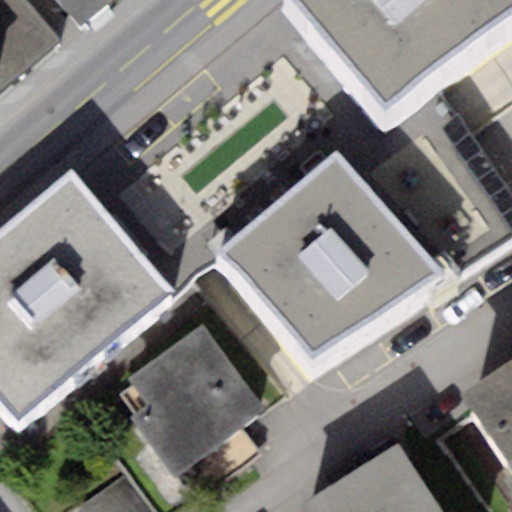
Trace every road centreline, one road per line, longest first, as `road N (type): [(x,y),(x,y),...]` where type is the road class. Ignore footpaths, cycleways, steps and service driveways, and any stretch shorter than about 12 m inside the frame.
road 1 (residential): [(253,511),(511,339)]
road 2 (secondary): [(200,0),(0,169)]
